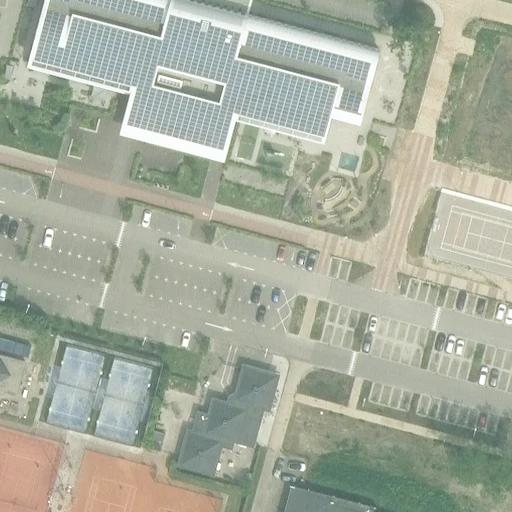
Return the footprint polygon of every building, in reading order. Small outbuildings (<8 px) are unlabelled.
[(45,0),(28,65),(144,96),(136,126),(212,147),(223,106),(324,133),(332,104),(361,112),(378,49),(247,14),(250,0),(45,0)] [(511,78),(475,69),(456,147),(511,160),(511,78)] [(60,319),(57,333),(97,340),(99,326),(60,319)] [(108,348),(112,330),(102,328),(99,346),(108,348)] [(0,338),(0,350),(28,358),(31,346),(0,338)] [(126,351),(150,351),(150,338),(126,339),(126,351)] [(168,358),(171,346),(153,342),(150,354),(168,358)] [(16,392),(24,361),(0,354),(0,394),(7,390),(16,392)] [(189,432),(181,463),(212,472),(220,439),(253,448),(265,407),(267,407),(274,382),(277,383),(280,374),(242,364),(240,372),(243,373),(237,394),(233,393),(229,395),(226,404),(214,401),(210,414),(196,411),(191,433),(189,432)] [(153,432),(149,444),(158,446),(160,447),(164,435),(153,432)] [(370,511),(372,507),(375,508),(376,507),(302,487),(289,484),(289,485),(294,487),(287,511),(370,511)]
